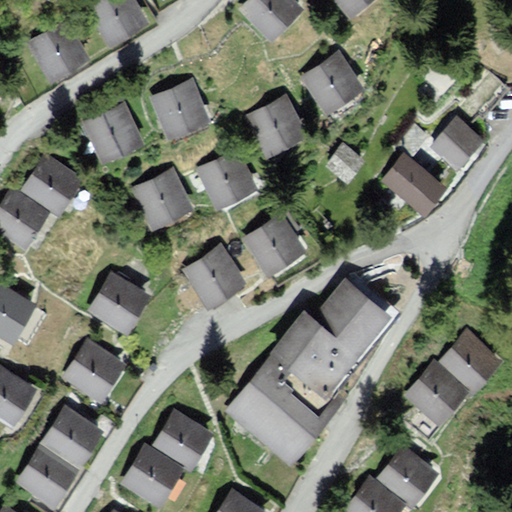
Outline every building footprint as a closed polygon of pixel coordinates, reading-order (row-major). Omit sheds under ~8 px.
[(97,43),(137,24),(124,0),(100,0),(81,9),(97,43)] [(244,0),(234,11),(264,43),(295,14),(281,0),(244,0)] [(329,0),(345,19),(368,0),(329,0)] [(41,77),(79,59),(63,24),(24,42),(41,77)] [(295,80),(318,115),(353,93),(330,58),(295,80)] [(147,101),(161,139),(197,125),(183,87),(147,101)] [(240,118),(259,158),(296,141),(276,101),(240,118)] [(80,126),(97,165),(132,150),(116,111),(80,126)] [(425,150),(446,172),(473,147),(452,125),(425,150)] [(320,166),(336,182),(353,166),(336,149),(320,166)] [(376,180),(414,216),(434,195),(396,158),(376,180)] [(199,175),(214,210),(247,196),(232,161),(199,175)] [(18,193),(51,217),(74,186),(40,162),(18,193)] [(127,193),(144,230),(184,212),(167,175),(127,193)] [(0,203),(0,242),(15,252),(37,218),(5,196),(0,203)] [(239,243),(261,278),(296,256),(275,222),(239,243)] [(178,273),(200,309),(238,286),(215,250),(178,273)] [(83,311),(119,333),(140,299),(104,277),(83,311)] [(300,320),(267,359),(273,365),(319,403),(385,326),(341,289),(308,327),(300,320)] [(0,340),(4,344),(24,315),(0,297),(0,340)] [(461,340),(434,365),(462,395),(489,369),(461,340)] [(59,381),(93,403),(116,367),(83,345),(59,381)] [(273,365),(227,420),(285,469),(332,414),(319,403),(273,365)] [(428,371),(399,400),(429,430),(458,401),(428,371)] [(0,424),(2,426),(24,396),(0,378),(0,424)] [(32,447),(69,472),(94,436),(56,411),(32,447)] [(148,450),(183,472),(206,437),(171,414),(148,450)] [(118,488),(153,511),(177,476),(142,452),(118,488)] [(401,452),(376,483),(405,507),(430,476),(401,452)] [(9,486),(46,509),(67,477),(29,453),(9,486)] [(392,511),(366,486),(340,511),(392,511)] [(250,511),(227,494),(212,511),(250,511)]
